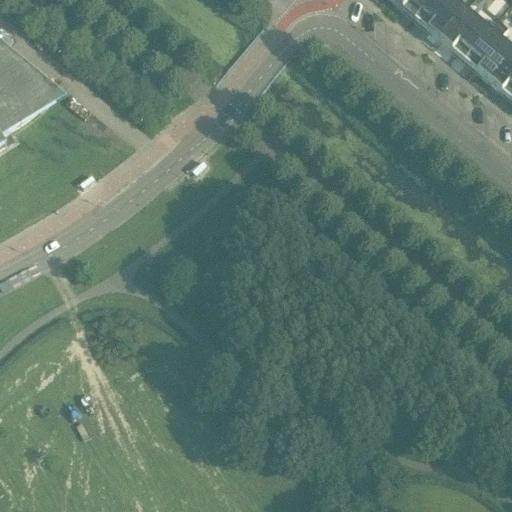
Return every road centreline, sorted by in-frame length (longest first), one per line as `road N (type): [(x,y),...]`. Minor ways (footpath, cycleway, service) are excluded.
road 1 (tertiary): [(0,283),(166,174),(292,41),(317,29)]
road 2 (tertiary): [(511,182),(341,34),(317,29)]
